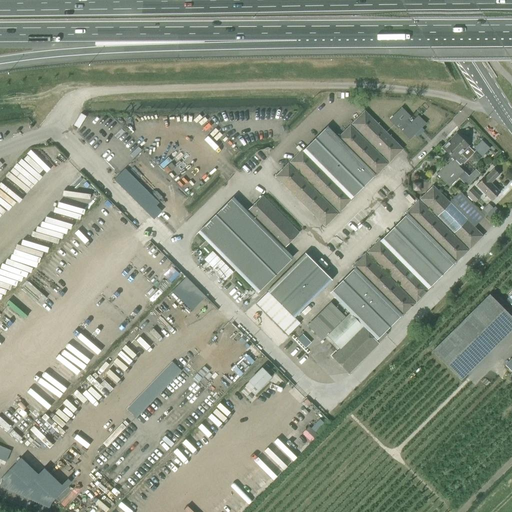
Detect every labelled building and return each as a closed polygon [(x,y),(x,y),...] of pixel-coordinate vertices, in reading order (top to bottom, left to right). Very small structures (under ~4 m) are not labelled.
[(401,108),(390,119),(394,123),(399,128),(403,132),(409,138),(425,123),(418,116),(414,121),(410,117),(401,108)] [(390,137),(381,128),(364,111),(352,123),(390,161),(402,149),(390,137)] [(351,197),(361,187),(374,175),(375,176),(388,163),(350,125),(338,137),(327,127),(302,152),(301,151),(290,162),(339,211),(352,199),(351,197)] [(439,171),(436,174),(437,175),(441,179),(449,187),(452,184),(464,172),(459,166),(460,165),(466,160),(473,152),(467,146),(456,135),(444,147),(443,148),(448,153),(444,157),(449,163),(447,165),(446,164),(439,171)] [(482,141),(475,149),(482,156),(489,148),(482,141)] [(288,163),(275,176),(325,226),(338,213),(288,163)] [(114,180),(120,185),(131,174),(125,169),(114,180)] [(490,183),(499,175),(494,169),(485,178),(484,177),(476,185),(491,201),(500,192),(490,183)] [(136,180),(131,174),(120,185),(125,191),(136,180)] [(142,186),(136,180),(125,191),(131,197),(142,186)] [(148,191),(142,186),(131,197),(137,202),(148,191)] [(433,186),(420,199),(470,248),(482,236),(433,186)] [(472,189),(467,194),(468,196),(471,199),(475,202),(480,197),(472,189)] [(153,197),(148,191),(137,202),(142,208),(153,197)] [(298,232),(262,196),(248,211),(233,197),(198,233),(257,292),(293,256),(283,247),(298,232)] [(159,203),(153,197),(142,208),(148,214),(156,206),(159,203)] [(408,213),(454,262),(455,263),(468,250),(419,200),(407,212),(408,213)] [(493,208),(488,203),(480,212),(485,216),(493,208)] [(162,211),(156,206),(148,214),(154,219),(162,211)] [(427,288),(454,262),(408,213),(380,241),(427,288)] [(427,288),(380,241),(379,240),(367,252),(417,301),(429,289),(427,288)] [(294,317),(321,291),(332,280),(305,253),(267,291),(268,292),(256,304),(288,335),(300,323),(294,317)] [(355,268),(330,293),(350,313),(363,326),(373,336),(376,339),(384,331),(401,314),(402,316),(415,303),(365,253),(353,266),(355,268)] [(511,328),(511,318),(494,300),(489,295),(431,351),(459,380),(511,328)] [(333,328),(345,317),(330,303),(319,314),(333,328)] [(326,336),(333,328),(319,314),(308,325),(322,340),(326,336)] [(340,350),(332,357),(348,373),(378,343),(387,334),(384,331),(376,339),(373,336),(363,326),(362,327),(340,350)] [(303,335),(298,340),(306,348),(311,343),(303,335)] [(171,362),(166,368),(175,377),(181,371),(171,362)] [(266,364),(245,385),(253,394),(274,373),(266,364)] [(169,383),(175,377),(166,368),(160,374),(169,383)] [(164,388),(169,383),(160,374),(155,380),(164,388)] [(158,394),(164,388),(155,380),(149,386),(158,394)] [(153,400),(158,394),(149,386),(143,391),(153,400)] [(147,406),(153,400),(143,391),(138,397),(147,406)] [(142,412),(147,406),(138,397),(132,403),(141,412),(142,412)] [(136,418),(141,412),(132,403),(127,409),(136,418)] [(0,445),(0,458),(6,462),(11,450),(0,445)]
